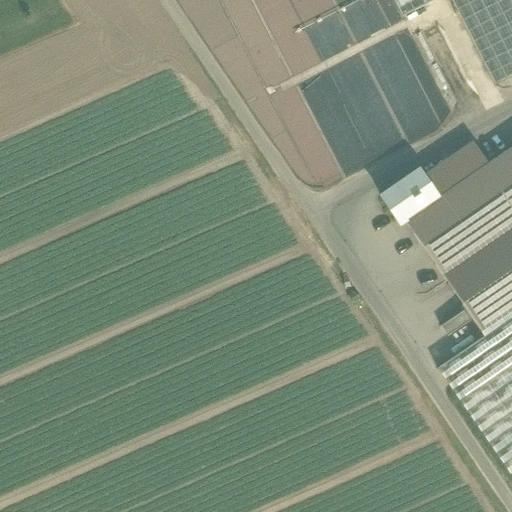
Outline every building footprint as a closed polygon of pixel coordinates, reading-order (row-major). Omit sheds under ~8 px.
[(439,0),(391,0),(402,19),(439,0)] [(511,77),(511,0),(449,0),(494,87),(511,77)] [(472,144),(423,178),(438,200),(487,166),(472,144)] [(438,200),(404,223),(404,224),(442,278),(511,230),(511,149),(487,166),(438,200)] [(419,173),(381,199),(397,223),(403,224),(404,224),(404,223),(438,200),(423,178),(419,173)] [(511,230),(442,278),(481,335),(511,314),(511,230)] [(511,314),(481,335),(484,339),(437,371),(511,480),(511,314)]
